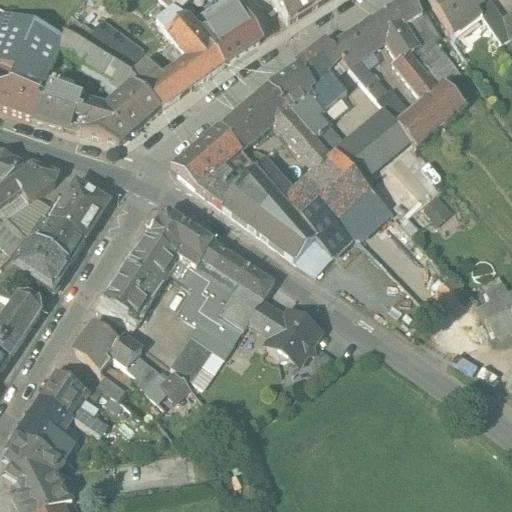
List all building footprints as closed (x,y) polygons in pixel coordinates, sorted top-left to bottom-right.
[(178,16),(193,0),(167,0),(164,6),(174,13),(178,16)] [(229,0),(190,24),(209,45),(211,44),(223,68),(259,45),(239,10),(229,0)] [(268,0),(287,30),(334,0),(268,0)] [(370,24),(380,38),(400,24),(403,29),(421,18),(410,0),(409,0),(373,24),(372,23),(370,24)] [(475,14),(487,5),(483,0),(425,0),(453,39),(479,19),(475,14)] [(511,36),(489,4),(487,5),(475,14),(479,19),(501,51),(511,43),(511,36)] [(165,19),(175,29),(185,21),(178,16),(174,13),(165,19)] [(9,88),(38,101),(42,91),(59,55),(108,83),(115,70),(71,42),(58,37),(56,40),(5,18),(0,28),(0,83),(8,88),(9,88)] [(163,82),(179,101),(224,70),(223,68),(211,44),(209,45),(190,24),(185,21),(175,29),(164,37),(186,64),(163,82)] [(370,24),(329,52),(339,64),(348,74),(385,47),(380,38),(370,24)] [(380,38),(385,47),(396,64),(397,66),(408,59),(419,53),(403,29),(400,24),(380,38)] [(425,79),(433,73),(432,72),(429,68),(444,58),(435,44),(420,55),(419,53),(408,59),(425,79)] [(311,57),(326,75),(339,64),(329,52),(325,46),(311,57)] [(296,71),(303,93),(326,75),(311,57),(294,69),(296,71)] [(425,79),(408,59),(397,66),(396,64),(392,68),(423,106),(396,129),(415,152),(464,111),(444,88),(437,94),(437,93),(425,79)] [(437,93),(458,76),(447,61),(432,72),(433,73),(425,79),(437,93)] [(136,86),(160,114),(179,101),(163,82),(146,66),(141,62),(138,66),(142,70),(140,72),(128,62),(119,73),(130,79),(136,86)] [(104,114),(102,113),(89,124),(75,137),(116,150),(119,150),(160,114),(133,89),(136,86),(130,79),(119,73),(115,70),(108,83),(127,94),(104,114)] [(268,91),(288,114),(289,115),(302,105),(296,98),(303,93),(296,71),(268,91)] [(365,73),(354,80),(365,94),(372,88),(376,85),(365,73)] [(326,75),(303,93),(321,115),(344,97),(326,75)] [(0,114),(31,125),(39,101),(38,101),(9,88),(8,88),(5,95),(0,92),(0,114)] [(372,88),(365,94),(369,99),(376,93),(372,88)] [(102,113),(42,91),(38,101),(39,101),(31,125),(49,130),(75,137),(89,124),(102,113)] [(271,129),(288,114),(268,91),(219,132),(240,156),(271,129)] [(289,115),(288,114),(271,129),(313,179),(293,198),(283,208),(299,226),(316,211),(334,229),(369,197),(358,185),(334,159),(330,163),(289,115)] [(334,159),(358,185),(395,154),(373,126),(334,159)] [(178,167),(177,180),(194,194),(221,214),(255,175),(253,173),(252,172),(239,157),(240,156),(219,132),(178,167)] [(30,171),(0,160),(0,193),(15,182),(30,171)] [(283,208),(293,198),(283,189),(262,166),(253,173),(255,175),(273,198),(283,208)] [(30,171),(15,182),(34,206),(54,190),(58,182),(30,171)] [(273,198),(255,175),(221,214),(295,268),(316,245),(299,226),(283,208),(273,198)] [(103,206),(75,188),(65,204),(59,200),(45,223),(83,248),(106,213),(100,210),(103,206)] [(316,211),(299,226),(316,245),(332,263),(349,247),(333,230),(334,229),(316,211)] [(45,223),(41,221),(25,245),(68,272),(83,248),(45,223)] [(223,257),(169,221),(160,223),(148,242),(148,241),(146,244),(176,264),(194,276),(199,267),(212,275),(223,257)] [(0,235),(16,252),(24,244),(25,244),(7,226),(0,231),(0,235)] [(25,245),(24,244),(16,252),(24,257),(13,275),(51,299),(68,272),(25,245)] [(176,264),(146,244),(103,308),(134,328),(159,290),(167,277),(176,264)] [(273,290),(223,257),(212,275),(240,294),(225,315),(203,301),(203,302),(204,303),(197,314),(186,307),(185,308),(173,324),(194,338),(195,337),(227,358),(241,339),(247,331),(259,339),(273,319),(260,311),(273,290)] [(171,298),(179,285),(167,277),(159,290),(171,298)] [(203,302),(203,301),(179,285),(171,298),(185,308),(186,307),(197,314),(204,303),(203,302)] [(450,285),(434,299),(449,315),(464,301),(450,285)] [(0,303),(11,311),(17,304),(19,303),(18,295),(6,287),(0,288),(0,303)] [(511,334),(511,317),(504,300),(476,314),(475,314),(490,345),(511,334)] [(19,303),(17,304),(11,311),(0,328),(0,360),(8,365),(39,319),(37,308),(28,302),(19,303)] [(283,326),(273,319),(259,339),(270,346),(266,352),(277,358),(278,367),(313,361),(312,351),(320,339),(288,319),(283,326)] [(93,328),(79,345),(80,345),(75,351),(75,353),(75,354),(75,355),(76,358),(85,365),(84,367),(100,380),(109,367),(106,364),(109,362),(118,348),(93,328)] [(190,341),(170,371),(202,393),(223,363),(190,341)] [(140,357),(122,344),(118,348),(109,362),(125,374),(126,374),(136,362),(140,357)] [(136,362),(126,374),(136,384),(146,371),(136,362)] [(167,400),(181,388),(173,379),(159,391),(167,400)] [(88,401),(55,380),(40,404),(71,426),(86,435),(93,425),(75,414),(81,404),(84,406),(88,401)] [(97,393),(117,407),(124,397),(104,382),(97,393)] [(40,404),(16,439),(17,440),(39,454),(49,436),(61,443),(71,426),(40,404)] [(121,409),(109,424),(129,436),(138,424),(132,419),(121,409)] [(94,424),(93,425),(86,435),(99,444),(105,432),(94,424)] [(39,454),(17,440),(6,458),(10,460),(3,470),(10,475),(4,485),(16,492),(19,500),(11,504),(14,511),(63,511),(70,508),(56,480),(63,469),(58,466),(69,448),(61,443),(49,436),(39,454)]
